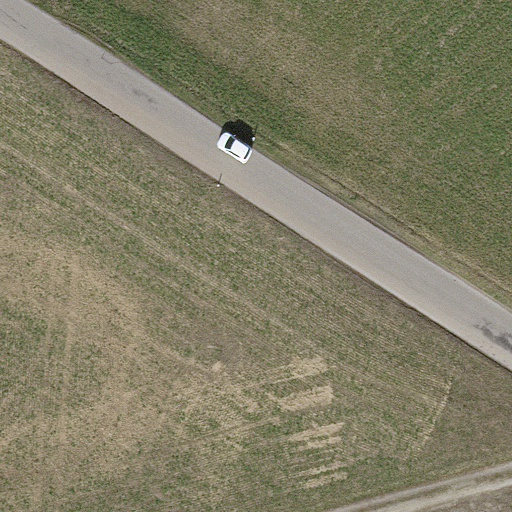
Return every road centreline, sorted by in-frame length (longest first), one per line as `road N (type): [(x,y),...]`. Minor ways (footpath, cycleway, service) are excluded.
road 1 (tertiary): [(511,336),(0,10)]
road 2 (track): [(511,480),(396,511)]
